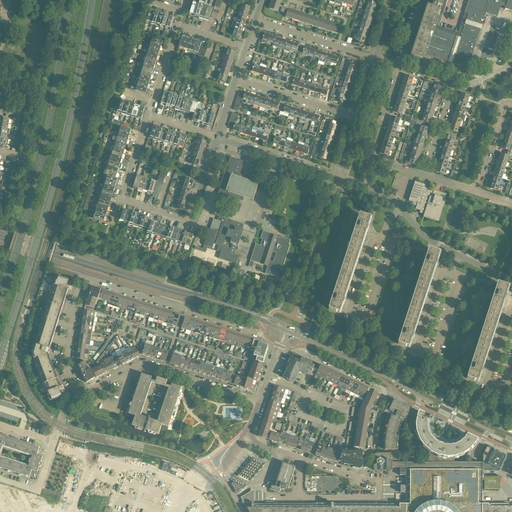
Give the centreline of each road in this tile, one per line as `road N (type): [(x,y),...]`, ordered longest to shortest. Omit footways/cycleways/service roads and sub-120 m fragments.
road 1 (secondary): [(0,356),(69,132),(92,0)]
road 2 (residential): [(79,394),(65,368),(82,278),(279,346)]
road 3 (secondary): [(69,0),(37,183),(0,299)]
road 4 (tertiary): [(287,328),(0,237)]
road 5 (residential): [(279,346),(306,350),(385,390),(366,479)]
road 6 (unclassified): [(511,281),(438,245),(388,197),(336,178)]
road 7 (residential): [(202,491),(55,438)]
road 8 (residential): [(424,175),(370,158),(400,67)]
road 9 (residential): [(259,401),(147,364),(122,374)]
road 10 (residential): [(336,178),(216,138)]
road 11 (residential): [(356,118),(236,79)]
road 12 (tertiary): [(305,336),(418,392)]
road 13 (tertiary): [(418,392),(305,336)]
road 14 (residential): [(375,59),(255,21)]
